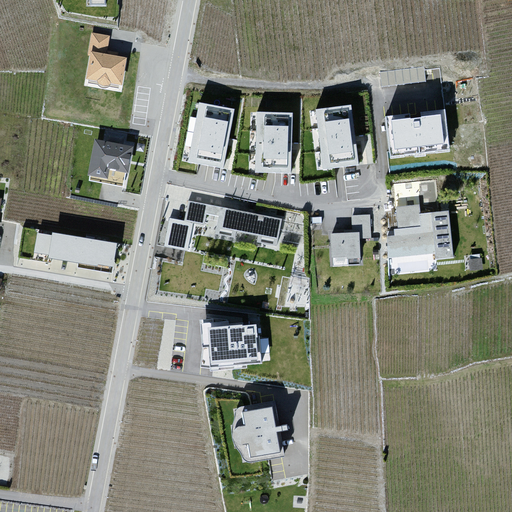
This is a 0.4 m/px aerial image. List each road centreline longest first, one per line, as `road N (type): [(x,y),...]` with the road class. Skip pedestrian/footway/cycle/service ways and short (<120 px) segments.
road 1 (residential): [(94,505),(189,0)]
road 2 (track): [(384,511),(373,299),(511,275)]
